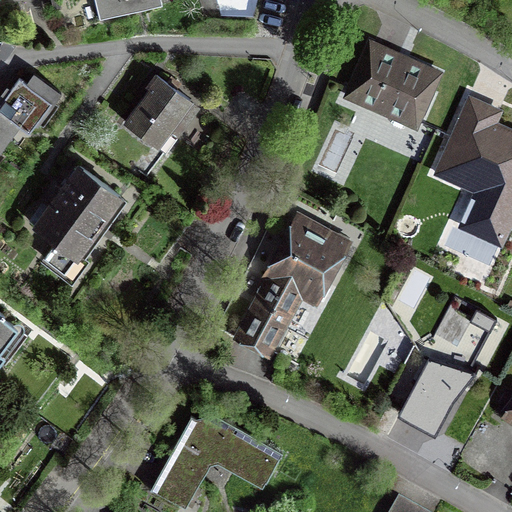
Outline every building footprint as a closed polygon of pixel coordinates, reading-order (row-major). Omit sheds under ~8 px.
[(161,5),(159,0),(93,0),(99,20),(161,5)] [(414,127),(438,74),(369,44),(346,97),(414,127)] [(31,135),(60,94),(27,70),(7,98),(0,108),(0,112),(19,126),(31,135)] [(188,102),(189,100),(156,76),(147,88),(150,90),(125,124),(164,152),(196,108),(188,102)] [(511,207),(511,134),(492,125),(497,113),(469,101),(437,173),(511,207)] [(0,112),(0,152),(19,126),(0,112)] [(119,196),(78,167),(34,228),(55,243),(39,264),(59,279),(119,196)] [(146,227),(173,245),(192,216),(164,198),(146,227)] [(291,289),(315,302),(346,245),(296,217),(265,275),(269,277),(235,339),(267,356),(282,327),(273,322),(291,289)] [(0,362),(4,357),(0,354),(0,351),(17,329),(0,315),(0,362)] [(511,402),(503,416),(511,422),(511,402)] [(190,416),(152,485),(182,501),(207,456),(215,455),(265,483),(281,453),(207,412),(204,417),(195,419),(190,416)]
